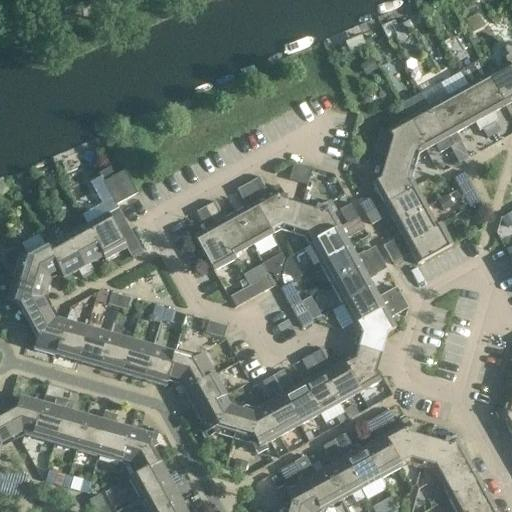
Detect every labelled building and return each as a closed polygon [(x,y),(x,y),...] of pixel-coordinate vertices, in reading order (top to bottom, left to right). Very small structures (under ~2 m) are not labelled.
[(369,61),(359,67),(366,77),(375,71),(369,61)] [(511,72),(508,65),(488,76),(504,108),(505,107),(511,103),(511,72)] [(504,108),(488,76),(468,88),(493,134),(500,131),(495,123),(497,122),(495,113),(504,108)] [(493,134),(468,88),(448,99),(464,129),(474,124),(479,132),(483,130),(487,138),(493,134)] [(464,129),(448,99),(428,110),(449,148),(455,145),(450,137),(464,129)] [(449,148),(428,110),(407,121),(424,151),(439,143),(443,151),(449,148)] [(424,151),(407,121),(387,132),(391,139),(385,160),(407,166),(411,154),(415,152),(417,155),(424,151)] [(347,149),(343,163),(357,167),(361,153),(347,149)] [(407,166),(385,160),(379,181),(372,185),(383,205),(414,188),(410,181),(406,183),(404,179),(407,166)] [(300,167),(297,183),(306,186),(310,170),(300,167)] [(124,172),(104,183),(103,184),(116,206),(137,195),(124,172)] [(463,173),(452,179),(457,188),(468,182),(463,173)] [(266,189),(260,178),(245,186),(251,197),(266,189)] [(468,182),(457,188),(459,190),(462,197),(473,191),(468,182)] [(256,205),(251,197),(245,186),(234,192),(240,203),(244,201),(248,209),(234,216),(252,247),(272,235),(270,232),(256,205)] [(269,197),(256,205),(270,232),(281,226),(294,230),(300,208),(285,203),(286,197),(282,196),(277,187),(267,193),(269,197)] [(426,209),(414,188),(383,205),(375,209),(365,215),(371,226),(381,221),(379,216),(387,212),(394,226),(426,209)] [(473,191),(462,197),(469,209),(480,203),(473,191)] [(447,197),(437,202),(443,213),(453,208),(447,197)] [(369,198),(358,203),(365,215),(375,209),(369,198)] [(221,214),(215,203),(204,209),(232,258),(233,257),(252,247),(234,216),(221,224),(216,216),(221,214)] [(315,212),(300,208),(294,230),(306,234),(312,244),(339,229),(331,216),(335,214),(329,203),(321,208),(317,206),(315,212)] [(357,219),(349,204),(339,210),(347,225),(357,219)] [(232,258),(204,209),(194,215),(200,225),(205,223),(209,230),(194,239),(213,273),(235,261),(233,257),(232,258)] [(436,227),(426,209),(394,226),(402,240),(394,244),(392,240),(381,245),(387,256),(436,229),(436,227)] [(125,224),(120,213),(109,220),(107,216),(87,227),(104,258),(102,259),(104,262),(126,250),(126,249),(121,239),(115,229),(125,224)] [(511,213),(501,220),(506,228),(511,224),(511,213)] [(364,230),(357,219),(347,225),(339,229),(312,244),(308,246),(320,267),(350,250),(342,236),(351,232),(353,236),(364,230)] [(115,229),(121,239),(131,233),(125,224),(115,229)] [(439,225),(436,227),(436,229),(387,256),(393,266),(403,261),(401,256),(409,252),(417,266),(451,247),(439,225)] [(104,258),(87,227),(67,238),(88,277),(94,274),(90,266),(102,259),(104,258)] [(131,233),(121,239),(126,249),(136,243),(131,233)] [(88,277),(67,238),(46,250),(57,270),(59,275),(63,280),(78,272),(82,280),(88,277)] [(136,243),(126,249),(126,250),(132,260),(142,254),(136,243)] [(380,259),(374,249),(364,255),(366,259),(358,264),(350,250),(320,267),(331,287),(380,259)] [(57,270),(46,250),(28,259),(20,257),(13,279),(47,289),(49,280),(45,279),(47,275),(57,270)] [(277,281),(284,259),(282,255),(262,265),(266,273),(272,274),(276,282),(277,281)] [(282,275),(291,278),(293,281),(300,277),(290,258),(286,260),(282,275)] [(386,270),(380,259),(331,287),(342,306),(372,290),(364,276),(373,271),(375,276),(386,270)] [(274,287),(269,277),(258,283),(264,293),(274,287)] [(13,279),(7,301),(6,302),(15,304),(18,310),(28,328),(33,337),(34,339),(35,341),(33,350),(55,357),(65,323),(57,321),(52,311),(44,298),(47,289),(13,279)] [(247,289),(253,299),(264,293),(258,283),(247,289)] [(295,293),(289,283),(279,289),(284,299),(295,293)] [(237,294),(243,305),(253,299),(247,289),(237,294)] [(402,300),(396,289),(385,294),(388,299),(380,303),(372,290),(342,306),(324,316),(329,327),(340,321),(340,320),(347,316),(353,327),(384,310),(391,306),(402,300)] [(284,299),(290,310),(301,304),(301,303),(295,293),(284,299)] [(120,297),(109,294),(105,305),(117,309),(120,297)] [(233,310),(243,305),(237,294),(228,300),(233,310)] [(131,301),(120,297),(117,309),(128,312),(131,301)] [(0,319),(18,310),(15,304),(6,302),(7,301),(0,299),(0,319)] [(306,313),(309,318),(316,314),(308,300),(301,303),(306,313)] [(407,309),(402,300),(391,306),(397,315),(407,309)] [(301,304),(290,310),(296,319),(306,313),(301,304)] [(164,310),(152,306),(149,318),(161,322),(164,310)] [(175,313),(164,310),(161,322),(172,325),(175,313)] [(394,330),(384,310),(353,327),(357,334),(354,343),(350,359),(342,363),(359,395),(380,383),(375,375),(377,369),(383,349),(385,340),(386,334),(394,330)] [(309,318),(306,313),(296,319),(302,330),(312,324),(309,318)] [(217,325),(206,322),(203,334),(214,337),(217,325)] [(87,329),(65,323),(55,357),(77,363),(87,329)] [(228,328),(217,325),(214,337),(225,340),(228,328)] [(109,336),(87,329),(77,363),(99,370),(109,336)] [(131,342),(109,336),(99,370),(121,376),(131,342)] [(153,349),(131,342),(121,376),(143,382),(153,349)] [(175,355),(153,349),(143,382),(166,389),(169,377),(175,355)] [(322,350),(312,356),(339,406),(359,395),(342,363),(327,371),(323,363),(327,361),(322,350)] [(194,361),(175,355),(169,377),(177,379),(181,381),(183,384),(179,386),(183,394),(214,377),(203,356),(194,361)] [(339,406),(312,356),(301,362),(307,372),(312,369),(316,377),(302,385),(319,417),(339,406)] [(288,382),(282,372),(272,378),(299,427),(319,417),(302,385),(288,393),(283,385),(288,382)] [(226,397),(214,377),(183,394),(195,415),(222,400),(226,397)] [(299,427),(272,378),(262,384),(267,394),(272,391),(276,399),(261,408),(263,412),(278,439),(299,427)] [(42,405),(19,398),(17,407),(12,410),(3,415),(0,416),(0,452),(1,449),(15,441),(24,436),(32,439),(42,405)] [(58,409),(42,405),(32,439),(54,445),(67,402),(61,400),(58,409)] [(228,410),(222,400),(195,415),(202,428),(206,434),(214,430),(234,436),(240,413),(228,410)] [(511,400),(510,408),(504,406),(503,411),(495,416),(503,431),(507,429),(511,437),(511,436),(511,400)] [(73,404),(67,402),(54,445),(76,452),(86,418),(70,413),(73,404)] [(395,422),(389,411),(381,415),(387,426),(395,422)] [(278,439),(263,412),(253,417),(240,413),(234,436),(254,441),(256,445),(259,450),(265,446),(278,439)] [(101,422),(86,418),(76,452),(98,458),(110,415),(104,413),(101,422)] [(117,417),(110,415),(98,458),(120,465),(121,461),(130,430),(114,426),(117,417)] [(387,426),(381,415),(374,420),(380,430),(387,426)] [(384,438),(380,430),(374,420),(363,426),(369,436),(373,433),(377,441),(363,449),(381,480),(401,469),(399,465),(384,438)] [(397,430),(384,438),(399,465),(409,459),(422,463),(429,441),(412,436),(414,431),(410,430),(405,421),(395,427),(397,430)] [(140,433),(130,430),(121,461),(133,464),(138,474),(159,463),(152,450),(156,447),(154,443),(157,434),(142,429),(140,433)] [(349,447),(344,436),(333,442),(361,491),(381,480),(363,449),(349,457),(345,449),(349,447)] [(444,445),(429,441),(422,463),(434,467),(440,477),(468,462),(463,453),(466,451),(458,436),(449,441),(446,440),(444,445)] [(361,491),(333,442),(323,448),(329,458),(334,456),(338,463),(323,472),(340,503),(361,491)] [(309,469),(304,458),(292,465),(298,475),(302,483),(317,511),(318,511),(324,511),(340,503),(323,472),(309,479),(305,471),(309,469)] [(235,461),(233,469),(245,472),(247,464),(235,461)] [(479,482),(468,462),(440,477),(437,479),(447,499),(479,482)] [(168,478),(159,463),(138,474),(128,480),(139,501),(179,479),(175,473),(168,478)] [(292,465),(285,469),(291,479),(298,475),(292,465)] [(283,483),(291,479),(285,469),(278,473),(283,483)] [(0,481),(12,485),(15,474),(5,470),(3,476),(0,474),(0,481)] [(43,483),(52,485),(55,474),(46,471),(43,483)] [(27,477),(15,474),(12,485),(23,488),(27,477)] [(64,476),(55,474),(52,485),(61,488),(64,476)] [(73,479),(64,476),(61,488),(69,491),(73,479)] [(69,491),(79,493),(82,482),(73,479),(69,491)] [(182,485),(179,479),(139,501),(145,511),(165,511),(182,503),(174,489),(182,485)] [(12,485),(0,481),(0,493),(9,496),(12,485)] [(82,482),(79,493),(86,495),(88,496),(91,484),(90,484),(82,482)] [(471,511),(490,502),(479,482),(447,499),(454,511),(471,511)] [(315,511),(317,511),(302,483),(289,490),(287,487),(277,492),(281,501),(286,499),(287,502),(284,511),(315,511)] [(23,488),(12,485),(9,496),(20,500),(23,488)] [(104,505),(99,496),(89,501),(94,510),(104,505)] [(390,498),(372,508),(373,511),(389,511),(396,509),(390,498)] [(495,511),(490,502),(471,511),(495,511)] [(186,511),(182,503),(165,511),(186,511)]
